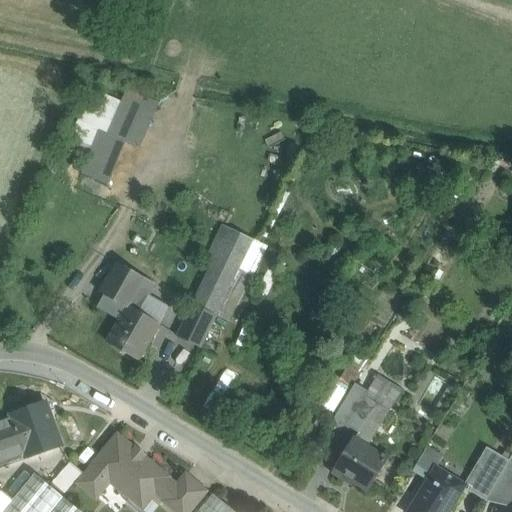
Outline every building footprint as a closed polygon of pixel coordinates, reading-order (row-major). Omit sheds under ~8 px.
[(77,120),(64,150),(86,160),(80,174),(106,185),(125,143),(77,120)] [(154,285),(117,264),(101,294),(105,296),(98,307),(121,320),(107,343),(138,361),(166,313),(146,301),(154,285)] [(239,269),(216,316),(229,322),(251,275),(239,269)] [(192,305),(177,337),(200,349),(216,316),(192,305)] [(312,401),(333,414),(350,387),(329,374),(312,401)] [(365,374),(358,386),(369,393),(365,398),(376,405),(389,412),(399,394),(365,374)] [(358,386),(355,385),(340,409),(365,423),(366,422),(376,405),(365,398),(369,393),(358,386)] [(46,404),(13,416),(27,457),(61,445),(46,404)] [(389,412),(376,405),(366,422),(365,423),(355,440),(355,441),(368,419),(380,427),(389,412)] [(12,416),(0,420),(0,466),(27,457),(13,416),(12,416)] [(368,419),(355,441),(355,440),(354,440),(333,474),(343,480),(345,478),(368,491),(387,460),(367,448),(380,427),(368,419)] [(167,478),(118,437),(93,467),(94,467),(80,484),(96,497),(110,480),(131,498),(126,503),(136,511),(147,511),(155,503),(150,499),(155,492),(166,501),(177,488),(166,479),(167,478)] [(427,448),(413,472),(428,482),(436,469),(432,467),(439,455),(427,448)] [(491,451),(467,491),(486,502),(510,462),(491,451)] [(511,462),(510,462),(486,502),(511,508),(511,462)] [(70,463),(53,483),(65,493),(82,473),(70,463)] [(452,478),(436,469),(428,482),(409,511),(449,511),(463,491),(449,483),(452,478)] [(79,511),(35,475),(13,501),(0,490),(0,511),(79,511)] [(188,511),(204,493),(186,477),(177,488),(166,501),(166,502),(177,511),(188,511)] [(233,511),(212,494),(197,511),(233,511)]
